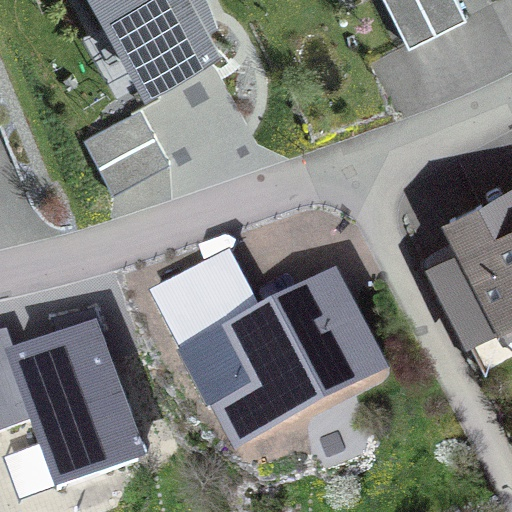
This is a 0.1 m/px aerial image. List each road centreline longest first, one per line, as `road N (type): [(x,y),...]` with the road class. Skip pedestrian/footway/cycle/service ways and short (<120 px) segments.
road 1 (residential): [(353,172),(0,274)]
road 2 (residential): [(353,172),(511,491)]
road 3 (residential): [(511,103),(353,172)]
